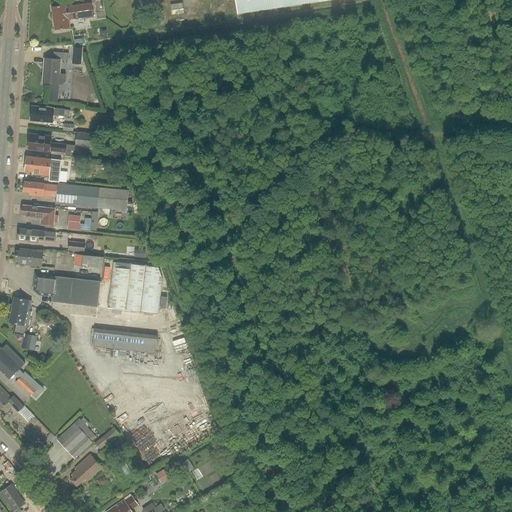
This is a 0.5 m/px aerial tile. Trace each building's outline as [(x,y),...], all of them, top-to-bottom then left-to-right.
[(235,0),(238,15),(336,0),(235,0)] [(182,2),(170,3),(171,13),(183,12),(182,2)] [(86,19),(94,18),(92,3),(66,7),(66,5),(52,8),(55,31),(70,29),(69,21),(85,18),(86,19)] [(60,75),(61,61),(68,61),(69,54),(54,53),(53,60),(45,59),(43,83),(63,85),(66,83),(66,75),(60,75)] [(58,101),(58,93),(50,92),(50,100),(58,101)] [(70,111),(50,109),(50,108),(39,107),(39,108),(32,107),(30,121),(44,123),(44,124),(52,125),(54,115),(69,117),(70,111)] [(94,134),(77,132),(75,146),(93,148),(94,134)] [(51,138),(29,135),(27,150),(58,153),(57,157),(66,157),(80,158),(81,147),(51,144),(51,138)] [(49,182),(92,186),(92,183),(79,182),(80,179),(78,179),(78,180),(69,179),(70,161),(62,160),(61,165),(51,164),(51,160),(27,157),(25,172),(33,173),(32,176),(49,177),(49,182)] [(89,160),(88,170),(102,171),(103,162),(89,160)] [(129,191),(58,185),(58,186),(45,185),(45,184),(24,182),(23,193),(31,194),(30,196),(43,197),(56,198),(55,204),(127,211),(129,191)] [(21,209),(21,213),(22,214),(22,216),(33,217),(33,219),(41,220),(41,224),(53,225),(55,210),(43,208),(23,206),(23,208),(21,209)] [(80,223),(67,222),(67,230),(80,231),(80,223)] [(56,233),(19,229),(18,240),(28,242),(28,243),(38,244),(39,241),(55,242),(56,233)] [(86,243),(69,242),(68,251),(85,253),(86,243)] [(145,258),(146,250),(135,249),(135,257),(145,258)] [(42,268),(43,252),(20,250),(19,252),(17,251),(16,261),(19,262),(18,264),(23,264),(23,266),(42,268)] [(75,255),(74,265),(103,269),(104,258),(75,255)] [(151,290),(101,284),(101,283),(35,275),(33,291),(39,296),(53,298),(52,302),(98,308),(98,306),(148,312),(151,290)] [(32,302),(14,298),(8,323),(15,325),(12,335),(24,338),(22,348),(30,350),(32,337),(24,335),(26,326),(28,326),(31,313),(29,313),(32,302)] [(93,348),(114,350),(156,355),(158,336),(95,329),(93,347),(93,348)] [(25,364),(7,346),(2,351),(0,349),(0,370),(9,380),(14,375),(19,379),(16,383),(31,396),(32,395),(36,400),(44,391),(24,373),(23,374),(19,370),(25,364)] [(0,410),(8,402),(18,413),(24,407),(14,397),(11,399),(0,387),(0,410)] [(93,429),(90,426),(83,419),(81,421),(80,419),(57,441),(75,459),(93,443),(92,442),(97,438),(91,431),(93,429)] [(94,443),(99,449),(118,434),(113,428),(94,443)] [(77,487),(85,480),(87,482),(102,468),(90,456),(75,470),(76,471),(71,476),(73,478),(71,480),(77,487)] [(131,473),(125,462),(120,465),(126,476),(131,473)] [(163,471),(154,476),(159,484),(168,479),(163,471)] [(15,511),(26,505),(12,485),(1,494),(13,511),(15,511)] [(107,511),(131,511),(139,506),(132,496),(124,502),(124,501),(107,511)]
